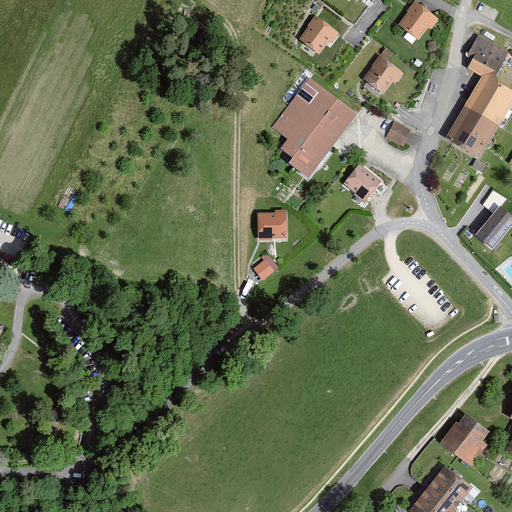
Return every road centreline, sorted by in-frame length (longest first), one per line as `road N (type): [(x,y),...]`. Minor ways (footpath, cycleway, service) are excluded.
road 1 (track): [(195,0),(239,34),(235,299),(258,325)]
road 2 (residential): [(460,15),(420,165),(421,194),(430,223),(511,313)]
road 3 (tertiary): [(511,335),(455,360),(316,511)]
road 4 (track): [(407,463),(486,361),(494,339)]
